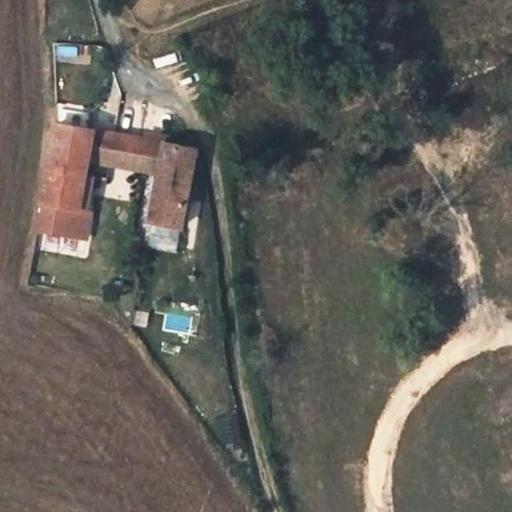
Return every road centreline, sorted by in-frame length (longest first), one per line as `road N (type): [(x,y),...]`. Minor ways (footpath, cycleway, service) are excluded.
road 1 (track): [(277,511),(235,336),(215,172),(195,123),(111,40),(101,0)]
road 2 (track): [(511,333),(466,344),(407,389),(381,433),(380,511)]
